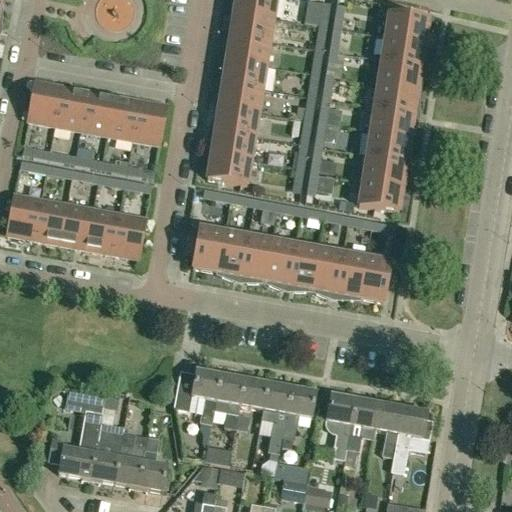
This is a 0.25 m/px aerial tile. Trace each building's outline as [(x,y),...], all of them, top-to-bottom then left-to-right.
[(274,19),(276,7),(281,8),(281,9),(297,11),(298,0),(238,0),(237,13),(274,19)] [(307,4),(304,25),(318,27),(321,6),(307,4)] [(330,7),(329,7),(321,6),(318,27),(318,29),(326,30),(330,7)] [(332,35),(340,37),(345,10),(336,8),(332,35)] [(270,43),(274,19),(237,13),(235,13),(229,30),(234,31),(233,37),(270,43)] [(390,17),(386,42),(424,47),(427,22),(390,17)] [(326,30),(318,29),(314,53),(323,54),(326,30)] [(328,59),(343,61),(344,58),(337,57),(340,37),(332,35),(328,59)] [(266,67),(270,43),(233,37),(232,43),(227,42),(227,60),(266,67)] [(426,48),(424,47),(386,42),(383,66),(420,71),(421,65),(426,66),(426,48)] [(323,54),(314,53),(310,76),(319,78),(323,54)] [(324,83),(333,84),(333,81),(339,82),(343,61),(328,59),(324,83)] [(226,79),(225,84),(262,91),(266,67),(227,60),(221,78),(226,79)] [(379,90),(417,95),(419,95),(424,78),(419,77),(420,71),(383,66),(379,90)] [(315,101),(319,78),(310,76),(307,100),(315,101)] [(333,84),(324,83),(320,106),(329,108),(333,84)] [(35,84),(28,124),(54,129),(61,89),(35,84)] [(259,114),(262,91),(225,84),(224,90),(219,90),(219,108),(259,114)] [(61,89),(54,129),(80,134),(88,94),(61,89)] [(419,95),(417,95),(379,90),(376,113),(413,119),(414,113),(419,114),(419,95)] [(88,94),(80,134),(107,138),(114,99),(88,94)] [(114,99),(107,138),(133,143),(140,103),(114,99)] [(311,125),(312,123),(315,101),(307,100),(305,111),(298,110),(295,122),(303,123),(311,125)] [(140,103),(133,143),(159,148),(166,108),(140,103)] [(320,106),(316,130),(325,131),(329,108),(320,106)] [(217,132),(255,138),(259,114),(219,108),(214,125),(218,126),(217,132)] [(413,119),(376,113),(372,137),(412,143),(417,125),(412,125),(413,119)] [(299,147),(308,149),(311,125),(303,123),(299,147)] [(312,153),(321,155),(325,131),(316,130),(312,153)] [(214,155),(251,162),(255,138),(217,132),(216,138),(212,137),(212,155),(214,155)] [(412,143),(372,137),(369,161),(406,166),(407,160),(412,161),(412,143)] [(295,172),(304,173),(308,149),(299,147),(295,172)] [(23,150),(22,158),(48,163),(50,155),(23,150)] [(321,155),(312,153),(309,177),(317,178),(318,175),(333,177),(335,166),(320,164),(321,155)] [(48,163),(74,168),(75,160),(50,155),(48,163)] [(251,162),(214,155),(209,181),(247,187),(251,162)] [(95,164),(75,160),(74,168),(100,173),(101,165),(95,164)] [(406,172),(406,166),(369,161),(365,185),(403,190),(405,190),(410,173),(406,172)] [(45,178),(47,169),(21,164),(19,173),(45,178)] [(100,173),(125,178),(127,169),(112,166),(101,165),(100,173)] [(73,174),(47,169),(45,178),(71,182),(73,174)] [(154,174),(143,172),(127,169),(125,178),(142,181),(152,183),(154,174)] [(304,173),(295,172),(291,196),(300,197),(304,173)] [(97,187),(98,179),(73,174),(71,182),(97,187)] [(309,177),(305,198),(314,200),(315,194),(327,196),(329,183),(317,181),(317,178),(309,177)] [(124,184),(98,179),(97,187),(123,192),(124,184)] [(150,189),(124,184),(123,192),(149,197),(150,189)] [(403,190),(365,185),(362,208),(400,214),(403,190)] [(229,206),(230,198),(204,193),(202,201),(229,206)] [(33,243),(41,203),(14,198),(7,238),(33,243)] [(254,203),(230,198),(229,206),(252,211),(254,203)] [(41,203),(33,243),(60,247),(67,207),(41,203)] [(277,207),(254,203),(252,211),(276,215),(277,207)] [(67,207),(60,247),(86,252),(93,212),(67,207)] [(299,220),(301,212),(277,207),(276,215),(299,220)] [(93,212),(86,252),(113,257),(120,217),(93,212)] [(324,216),(301,212),(299,220),(323,224),(324,216)] [(323,224),(346,229),(348,221),(324,216),(323,224)] [(120,217),(113,257),(139,262),(146,222),(120,217)] [(371,225),(348,221),(346,229),(370,233),(371,225)] [(398,230),(371,225),(370,233),(396,238),(398,230)] [(217,273),(224,236),(201,231),(194,269),(217,273)] [(224,236),(217,273),(217,275),(234,281),(235,276),(241,277),(248,240),(224,236)] [(248,240),(241,277),(247,279),(246,283),(264,284),(271,245),(248,240)] [(282,285),(288,286),(295,249),(271,245),(264,284),(281,290),(282,285)] [(319,253),(295,249),(288,286),(294,287),(293,292),(311,293),(319,253)] [(329,294),(335,295),(342,258),(319,253),(311,293),(328,299),(329,294)] [(366,262),(342,258),(335,295),(341,296),(340,301),(358,301),(359,300),(366,262)] [(391,267),(366,262),(359,300),(384,304),(391,267)] [(211,428),(213,415),(220,378),(196,373),(194,384),(178,381),(172,412),(188,415),(191,400),(204,402),(197,439),(208,440),(210,428),(211,428)] [(234,432),(237,418),(238,408),(243,382),(220,378),(213,415),(226,417),(223,430),(234,432)] [(243,382),(238,408),(262,413),(267,387),(243,382)] [(282,442),(291,391),(267,387),(262,413),(260,424),(272,426),(270,439),(267,456),(278,458),(281,441),(282,442)] [(294,444),(298,420),(309,422),(314,396),(291,391),(282,442),(281,449),(291,451),(292,443),(294,444)] [(345,464),(346,453),(348,443),(356,403),(332,399),(327,425),(325,425),(325,428),(325,432),(329,436),(332,438),(335,438),(333,451),(334,451),(332,462),(345,464)] [(346,453),(354,455),(358,455),(360,441),(372,443),(374,434),(379,408),(356,403),(348,443),(346,453)] [(374,434),(386,436),(384,446),(382,460),(394,463),(396,448),(398,439),(403,412),(379,408),(374,434)] [(427,416),(403,412),(398,439),(396,448),(394,463),(392,476),(403,478),(410,440),(421,442),(420,444),(428,445),(432,426),(425,425),(427,416)] [(99,429),(101,419),(84,416),(77,455),(61,452),(63,443),(50,441),(49,444),(46,464),(45,465),(59,467),(57,477),(89,483),(99,429)] [(249,421),(237,418),(234,432),(247,434),(249,421)] [(99,429),(89,483),(113,487),(117,462),(107,460),(113,431),(99,429)] [(146,440),(141,466),(137,491),(160,496),(165,470),(154,468),(158,443),(159,434),(149,432),(147,441),(146,440)] [(130,464),(117,462),(113,487),(137,491),(141,466),(146,441),(135,439),(130,464)] [(46,464),(49,444),(41,442),(37,462),(46,464)] [(206,450),(203,466),(228,470),(231,455),(206,450)] [(269,465),(262,470),(260,478),(274,480),(277,466),(269,465)] [(193,482),(193,483),(201,484),(203,471),(193,482)] [(307,489),(283,485),(280,505),(304,509),(307,489)] [(194,511),(212,511),(213,509),(215,498),(203,496),(201,508),(195,507),(194,511)] [(339,499),(336,511),(356,511),(358,502),(339,499)]
